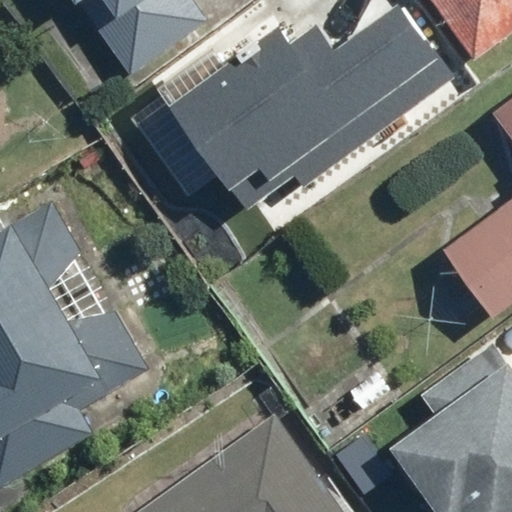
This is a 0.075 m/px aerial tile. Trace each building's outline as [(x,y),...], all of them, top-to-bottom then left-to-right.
[(83,0),(100,22),(81,35),(103,65),(115,57),(134,84),(218,24),(201,0),(83,0)] [(323,0),(186,96),(262,205),(470,60),(427,0),(414,0),(356,41),(326,0),(323,0)] [(511,0),(444,0),(489,60),(511,42),(511,0)] [(511,99),(491,115),(511,142),(511,207),(454,251),(505,319),(511,312),(511,99)] [(1,188),(0,189),(0,471),(12,491),(103,434),(89,412),(167,363),(59,193),(20,218),(1,188)] [(511,511),(511,331),(422,393),(434,411),(381,447),(416,500),(425,493),(437,511),(511,511)] [(355,511),(280,405),(130,511),(355,511)]
